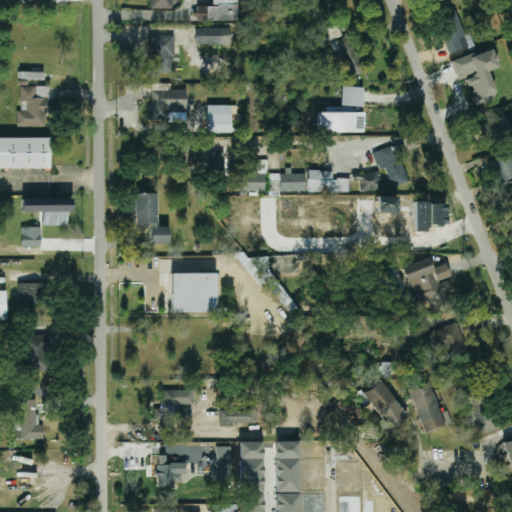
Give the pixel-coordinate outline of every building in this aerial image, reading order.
[(154,0),(174,0),(174,12),(154,12),(154,0)] [(200,19),(195,19),(195,14),(200,14),(200,8),(215,8),(215,0),(239,0),(239,11),(239,23),(200,23),(200,19)] [(344,0),(346,4),(342,6),(343,9),(325,17),(320,5),(316,6),(314,1),(316,0),(344,0)] [(456,11),(469,46),(450,54),(436,18),(456,11)] [(196,31),(232,31),(232,46),(196,46),(196,31)] [(313,36),(327,31),(333,46),(319,51),(313,36)] [(339,44),(355,37),(369,74),(353,81),(339,44)] [(179,58),(174,58),(174,76),(151,75),(151,38),(179,38),(179,58)] [(495,91),(492,101),(475,107),(472,97),(474,96),(472,92),(474,91),(472,85),(468,86),(466,80),(474,77),(473,75),(478,74),(459,80),(452,61),(474,53),(474,55),(491,49),(494,56),(495,55),(497,61),(496,61),(498,68),(488,71),(495,91)] [(20,72),(44,73),(44,80),(20,79),(20,72)] [(20,125),(15,125),(16,110),(20,110),(21,88),(47,89),(47,101),(50,101),(49,116),(46,116),(46,126),(20,125)] [(344,88),(367,90),(365,110),(342,108),(344,88)] [(172,114),(172,122),(154,122),(155,92),(187,92),(187,115),(172,114)] [(210,107),(233,107),(233,135),(210,134),(210,107)] [(503,116),(511,113),(511,126),(507,128),(505,123),(503,116)] [(319,116),(365,115),(365,135),(319,135),(319,116)] [(477,127),(497,120),(500,131),(481,138),(477,127)] [(0,138),(49,140),(49,168),(0,166),(0,138)] [(404,147),(408,156),(402,159),(412,184),(397,191),(387,169),(381,171),(375,157),(381,154),(397,147),(398,150),(404,147)] [(226,154),(229,188),(211,190),(207,156),(226,154)] [(511,182),(499,186),(491,161),(511,154),(511,182)] [(257,162),(271,162),(271,173),(257,173),(257,162)] [(353,181),(360,179),(359,178),(381,171),(386,189),(365,195),(362,186),(355,188),(353,181)] [(335,181),(350,181),(350,194),(311,195),(310,182),(311,182),(311,174),(335,173),(335,181)] [(282,176),(281,199),(270,199),(270,176),(282,176)] [(265,185),(265,197),(242,197),(242,185),(265,185)] [(284,185),(308,185),(308,195),(284,195),(284,185)] [(140,203),(140,197),(160,197),(160,225),(160,230),(170,230),(171,246),(155,246),(154,233),(154,227),(140,227),(140,216),(135,216),(135,202),(140,203)] [(511,199),(511,226),(509,227),(501,203),(511,199)] [(46,216),(50,216),(50,223),(46,223),(25,223),(25,206),(46,207),(46,216)] [(22,228),(41,229),(40,247),(21,246),(22,228)] [(295,304),(288,309),(254,266),(250,261),(261,260),(271,260),(270,272),(295,304)] [(440,284),(441,287),(451,284),(454,293),(449,295),(454,307),(435,314),(431,303),(419,308),(405,271),(431,261),(435,271),(448,266),(452,279),(440,284)] [(218,276),(218,314),(175,314),(175,276),(218,276)] [(17,283),(53,283),(53,304),(17,304),(17,283)] [(460,325),(472,360),(455,366),(449,348),(431,355),(426,344),(430,343),(435,334),(443,332),(460,325)] [(22,333),(50,333),(50,368),(22,368),(22,333)] [(17,362),(6,362),(6,349),(17,349),(17,362)] [(384,365),(396,365),(396,377),(385,377),(384,365)] [(411,421),(394,434),(365,396),(382,382),(411,421)] [(431,385),(448,429),(427,437),(410,393),(431,385)] [(196,392),(196,407),(182,407),(183,412),(188,412),(188,422),(158,423),(158,412),(163,412),(162,402),(166,402),(166,393),(196,392)] [(464,398),(479,392),(495,432),(480,438),(464,398)] [(35,438),(17,438),(11,438),(11,423),(17,423),(17,400),(35,400),(35,425),(43,425),(43,438),(35,438)] [(222,412),(242,411),(242,428),(223,429),(222,412)] [(511,440),(502,444),(511,469),(511,440)] [(219,448),(233,448),(234,473),(220,473),(219,448)] [(160,467),(159,458),(168,458),(168,467),(173,466),(173,467),(187,467),(187,476),(173,477),(174,489),(161,490),(160,480),(157,480),(156,473),(160,473),(159,467),(160,467)] [(303,461),(327,461),(327,478),(303,478),(303,461)] [(255,465),(255,481),(245,480),(245,465),(255,465)] [(175,492),(182,492),(183,500),(175,501),(175,492)] [(326,511),(326,501),(340,501),(340,511),(326,511)]
